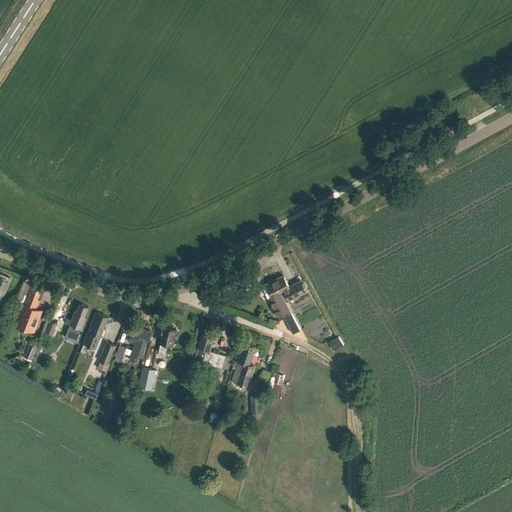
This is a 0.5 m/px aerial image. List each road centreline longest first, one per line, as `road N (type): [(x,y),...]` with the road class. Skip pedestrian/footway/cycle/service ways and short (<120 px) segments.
road 1 (unclassified): [(188,286),(511,117)]
road 2 (track): [(360,511),(355,404),(346,380),(324,356),(282,335)]
road 3 (unclassified): [(0,249),(107,291),(161,294),(188,286)]
